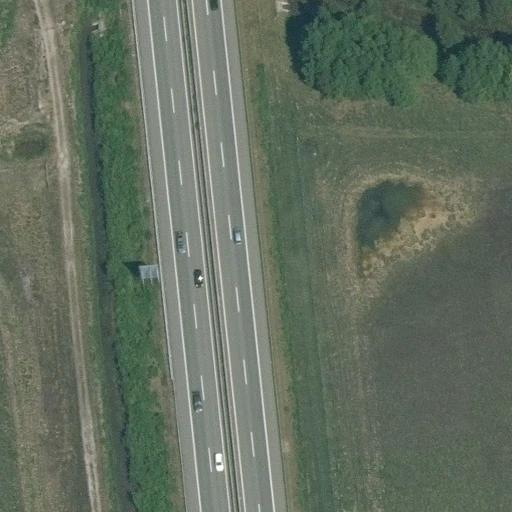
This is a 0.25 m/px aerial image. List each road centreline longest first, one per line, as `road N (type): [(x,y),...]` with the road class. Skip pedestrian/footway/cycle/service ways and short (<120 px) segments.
road 1 (track): [(97,511),(39,0)]
road 2 (motorway): [(160,0),(214,511)]
road 3 (motorway): [(252,511),(200,0)]
